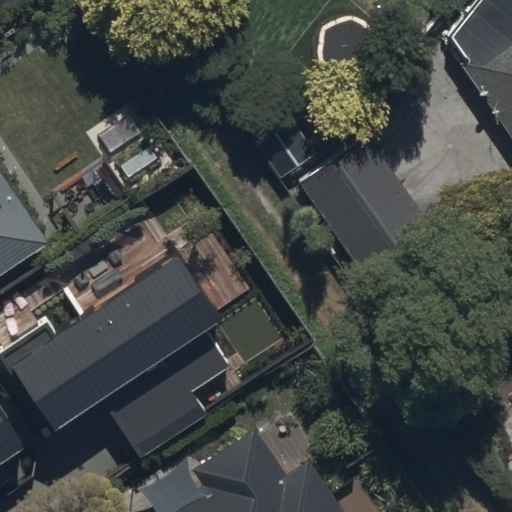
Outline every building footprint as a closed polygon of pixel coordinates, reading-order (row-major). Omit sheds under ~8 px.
[(511,0),(490,0),(441,34),(511,134),(511,0)] [(21,25),(0,38),(0,142),(69,97),(21,25)] [(367,129),(298,177),(369,278),(438,229),(367,129)] [(0,184),(0,255),(33,233),(0,184)] [(61,324),(163,251),(130,205),(28,277),(61,324)] [(48,325),(2,356),(54,433),(100,402),(138,458),(209,410),(197,392),(235,367),(210,331),(222,323),(178,256),(56,338),(48,325)] [(0,486),(12,479),(2,464),(27,447),(0,407),(0,486)] [(341,511),(311,467),(280,421),(146,511),(341,511)]
